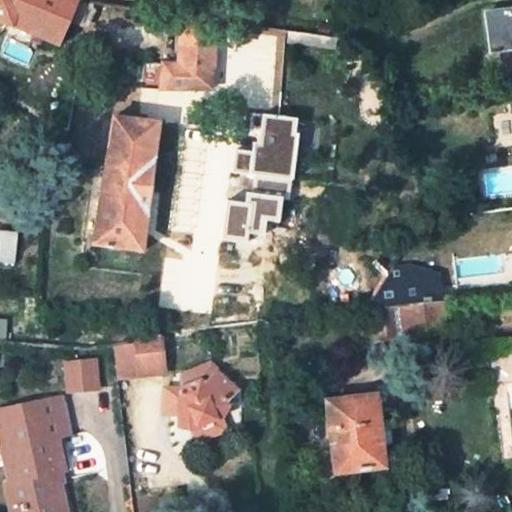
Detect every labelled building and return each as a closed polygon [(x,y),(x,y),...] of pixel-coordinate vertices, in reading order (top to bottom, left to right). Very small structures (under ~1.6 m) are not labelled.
[(0,0),(0,20),(58,44),(76,0),(0,0)] [(511,10),(486,13),(492,52),(511,49),(511,10)] [(177,63),(163,62),(161,89),(163,89),(212,89),(218,20),(182,15),(177,63)] [(292,224),(301,118),(278,116),(280,94),(260,92),(255,155),(239,154),(237,169),(253,170),(250,202),(227,200),(224,239),(252,242),(253,233),(270,235),(271,222),(292,224)] [(157,125),(112,119),(97,236),(95,245),(140,251),(157,125)] [(391,294),(421,290),(418,267),(409,265),(392,267),(380,287),(391,294)] [(446,300),(444,274),(418,267),(421,290),(391,294),(380,287),(366,309),(446,300)] [(446,332),(443,304),(431,305),(435,334),(446,332)] [(431,305),(371,312),(374,341),(435,334),(431,305)] [(157,368),(155,342),(130,344),(133,370),(157,368)] [(67,393),(101,391),(99,358),(65,361),(67,393)] [(236,390),(209,366),(180,376),(178,426),(191,429),(221,417),(228,407),(225,403),(236,390)] [(63,397),(38,403),(46,441),(57,439),(71,436),(63,397)] [(374,398),(326,403),(332,446),(342,446),(345,470),(382,466),(380,447),(377,423),(374,398)] [(38,403),(2,410),(10,448),(1,450),(9,482),(5,484),(10,508),(23,505),(23,511),(65,511),(58,475),(64,473),(57,439),(46,441),(38,403)] [(0,450),(1,450),(10,448),(2,410),(0,410),(0,450)] [(392,446),(389,422),(377,423),(380,447),(392,446)] [(345,470),(342,446),(332,446),(336,471),(345,470)]
